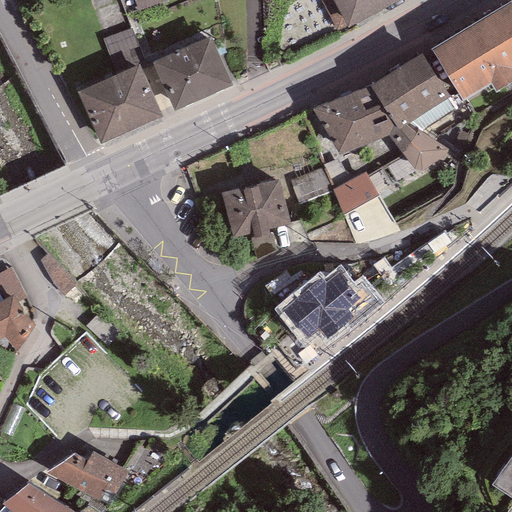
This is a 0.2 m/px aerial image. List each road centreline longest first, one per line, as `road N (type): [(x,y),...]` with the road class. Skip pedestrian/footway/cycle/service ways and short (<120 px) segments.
road 1 (tertiary): [(130,164),(170,236),(367,511)]
road 2 (secondary): [(130,164),(465,0)]
road 3 (tertiary): [(416,511),(411,487),(371,431),(369,395),(392,367),(511,296)]
road 4 (residential): [(10,218),(45,324),(22,353),(0,405)]
road 5 (residential): [(95,178),(0,1)]
